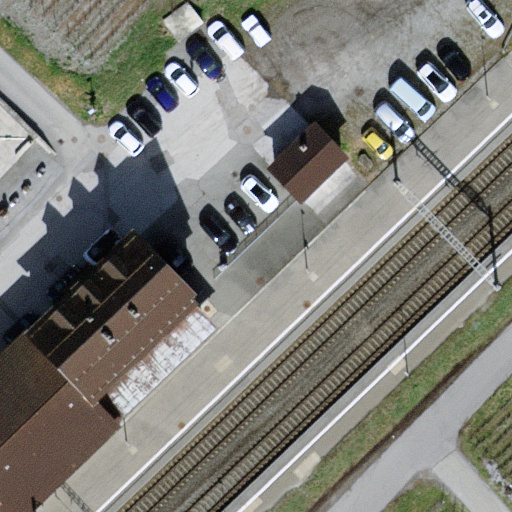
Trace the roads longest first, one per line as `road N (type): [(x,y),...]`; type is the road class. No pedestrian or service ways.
road 1 (unclassified): [(353,511),(511,351)]
road 2 (residential): [(116,183),(181,159),(262,71)]
road 3 (residential): [(0,298),(116,183)]
road 4 (residential): [(0,70),(116,183)]
